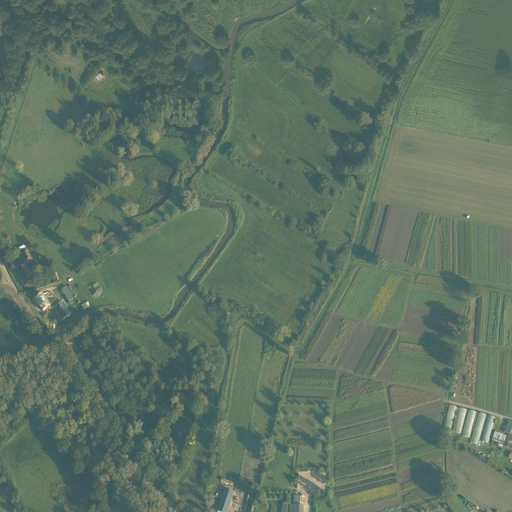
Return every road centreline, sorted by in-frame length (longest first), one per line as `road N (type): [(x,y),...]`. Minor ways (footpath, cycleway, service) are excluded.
road 1 (track): [(443,0),(396,93),(345,273),(300,349),(239,324),(212,511)]
road 2 (tertiary): [(176,511),(11,291)]
